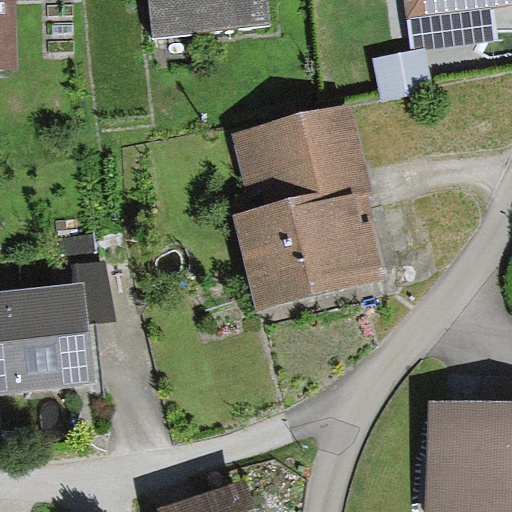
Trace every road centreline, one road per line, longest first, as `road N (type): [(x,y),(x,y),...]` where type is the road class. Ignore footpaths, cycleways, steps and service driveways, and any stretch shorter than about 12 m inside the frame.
road 1 (residential): [(95,484),(203,458),(360,400)]
road 2 (residential): [(511,202),(429,322)]
